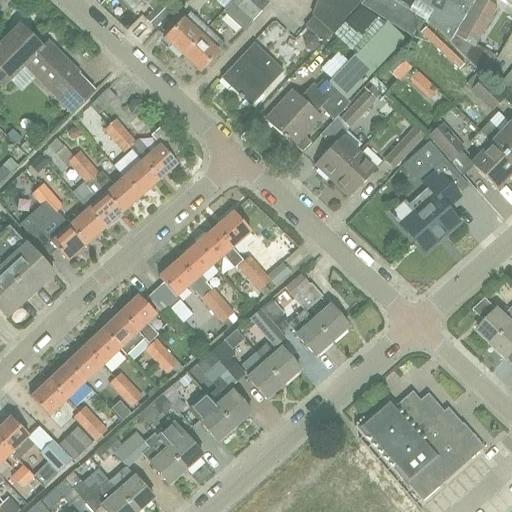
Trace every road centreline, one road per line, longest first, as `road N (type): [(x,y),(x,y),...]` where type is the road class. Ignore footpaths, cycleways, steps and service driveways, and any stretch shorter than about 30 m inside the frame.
road 1 (residential): [(0,389),(243,155)]
road 2 (residential): [(205,511),(424,322)]
road 3 (residential): [(424,322),(243,155)]
road 4 (residential): [(243,155),(69,0)]
road 5 (residential): [(511,408),(424,322)]
